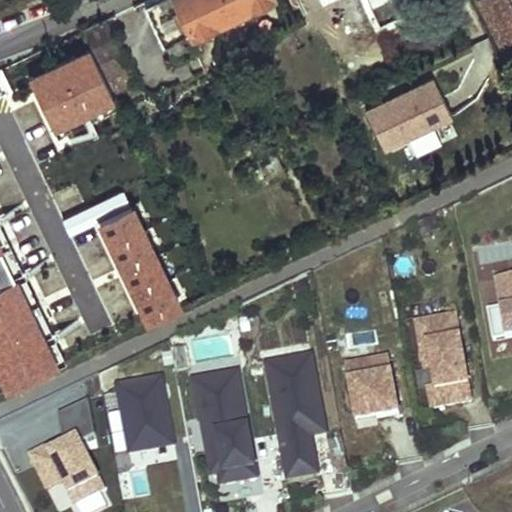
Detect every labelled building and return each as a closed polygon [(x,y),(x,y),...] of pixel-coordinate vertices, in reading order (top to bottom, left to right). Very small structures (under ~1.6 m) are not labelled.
[(146,0),(145,1),(166,45),(194,32),(192,29),(252,0),(146,0)] [(477,0),(477,1),(504,56),(511,52),(511,14),(505,0),(477,0)] [(111,95),(137,83),(106,19),(82,31),(111,95)] [(403,91),(366,109),(384,147),(451,114),(433,77),(409,88),(411,93),(405,96),(403,91)] [(247,162),(253,176),(259,173),(261,178),(266,175),(268,180),(283,173),(272,150),(247,162)] [(511,276),(496,279),(501,309),(489,311),(494,341),(511,338),(511,276)] [(429,392),(433,410),(472,402),(456,317),(417,325),(425,372),(433,370),(437,391),(429,392)] [(268,366),(288,471),(312,466),(307,438),(312,437),(327,435),(313,358),(268,366)] [(377,420),(400,416),(390,360),(347,368),(355,414),(376,410),(377,420)] [(224,465),(228,485),(259,479),(239,375),(195,383),(203,426),(205,425),(217,423),(221,447),(209,449),(212,467),(224,465)] [(133,468),(178,460),(163,380),(118,388),(133,468)] [(59,416),(63,439),(67,446),(51,454),(48,449),(31,458),(49,492),(65,484),(76,506),(105,491),(81,444),(96,436),(90,402),(59,416)] [(376,410),(355,414),(357,424),(377,420),(376,410)] [(205,425),(209,449),(221,447),(217,423),(205,425)] [(312,466),(288,471),(290,481),(319,475),(312,437),(307,438),(312,466)] [(224,465),(212,467),(214,477),(221,475),(223,486),(228,485),(224,465)]
